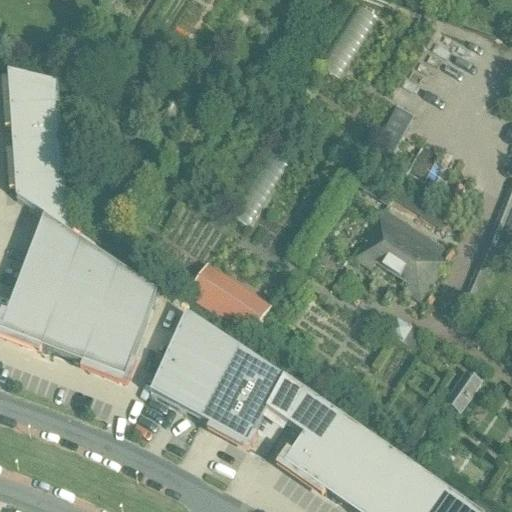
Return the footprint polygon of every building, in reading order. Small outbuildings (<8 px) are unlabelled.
[(331,82),(373,24),(356,13),(314,71),(331,82)] [(59,90),(9,79),(17,205),(45,223),(68,239),(59,90)] [(427,298),(447,266),(380,222),(355,263),(372,274),(376,268),(408,289),(404,295),(421,306),(427,309),(432,301),(427,298)] [(8,319),(0,339),(42,355),(83,248),(68,239),(45,223),(8,319)] [(120,274),(83,248),(42,355),(84,371),(120,274)] [(120,274),(84,371),(125,387),(158,299),(120,274)] [(267,315),(207,275),(189,302),(250,342),(267,315)] [(296,287),(278,314),(292,324),(311,297),(296,287)] [(151,399),(201,426),(240,354),(187,319),(151,399)] [(401,343),(407,327),(390,320),(384,336),(401,343)] [(285,384),(240,354),(201,426),(248,452),(255,440),(254,440),(267,416),(288,429),(305,397),(285,384)] [(326,395),(334,382),(315,370),(307,382),(326,395)] [(466,377),(444,410),(459,420),(482,388),(466,377)] [(469,511),(305,397),(288,429),(305,442),(285,470),(345,511),(469,511)]
